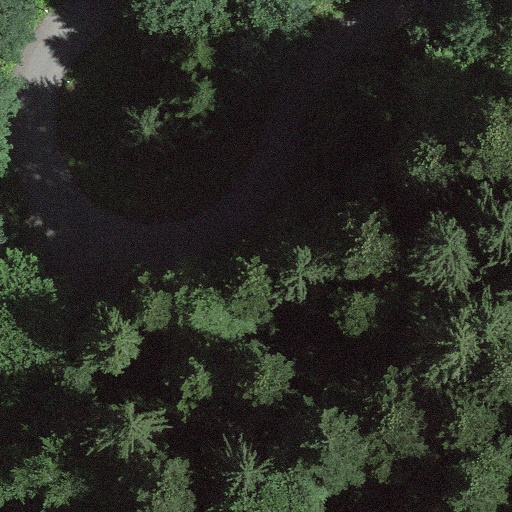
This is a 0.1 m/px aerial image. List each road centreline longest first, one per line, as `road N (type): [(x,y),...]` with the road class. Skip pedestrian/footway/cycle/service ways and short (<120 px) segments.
road 1 (unclassified): [(415,0),(332,51),(256,197),(219,230),(173,250),(127,255),(88,238)]
road 2 (unclassified): [(14,511),(19,430),(43,328),(88,238)]
road 3 (unclassified): [(88,238),(51,192),(35,133),(40,80),(61,36),(102,0)]
